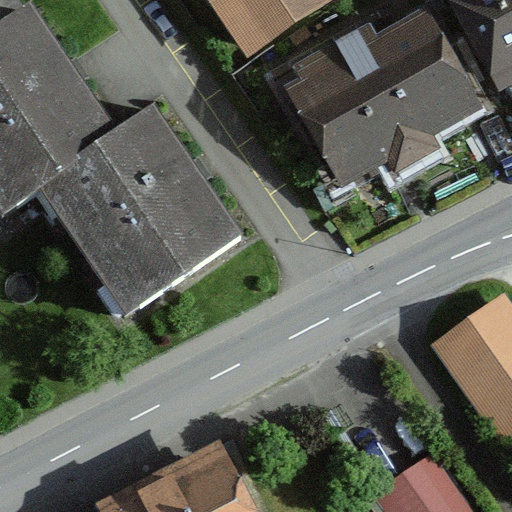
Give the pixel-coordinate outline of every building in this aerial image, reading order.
[(215,0),(219,0),(252,48),(321,0),(209,0),(211,3),(215,0)] [(511,0),(457,0),(511,96),(511,0)] [(0,184),(17,209),(55,183),(54,182),(116,139),(116,138),(79,85),(74,88),(63,71),(68,68),(30,13),(0,32),(0,184)] [(332,77),(322,60),(280,84),(291,102),(299,97),(344,177),(406,142),(468,108),(423,28),(397,42),(386,23),(369,33),(379,52),(332,77)] [(153,112),(116,138),(116,139),(54,182),(55,183),(74,210),(61,219),(108,286),(119,279),(140,309),(240,240),(202,184),(197,188),(185,171),(191,167),(153,112)] [(511,431),(511,314),(507,306),(441,353),(501,439),(511,431)] [(468,511),(431,457),(375,496),(386,511),(468,511)] [(238,511),(213,463),(115,511),(238,511)]
